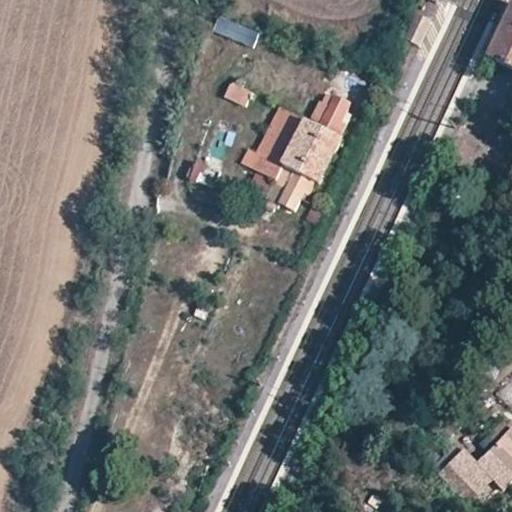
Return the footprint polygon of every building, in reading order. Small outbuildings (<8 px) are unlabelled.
[(419,45),(429,19),(414,13),(404,40),(419,45)] [(508,28),(484,80),(511,93),(511,26),(509,25),(508,28)] [(227,85),(223,101),(248,107),(251,90),(227,85)] [(314,128),(292,173),(300,178),(285,209),(297,215),(302,205),(307,207),(317,187),(323,190),(346,145),(340,142),(347,127),(342,125),(350,109),(337,102),(322,133),(314,128)] [(264,159),(292,173),(314,128),(286,113),(285,116),(264,159)] [(206,155),(225,160),(231,132),(213,128),(206,155)] [(190,164),(189,184),(216,186),(217,166),(190,164)] [(263,200),(271,181),(253,174),(246,193),(263,200)] [(511,430),(496,447),(509,459),(511,455),(511,430)]
